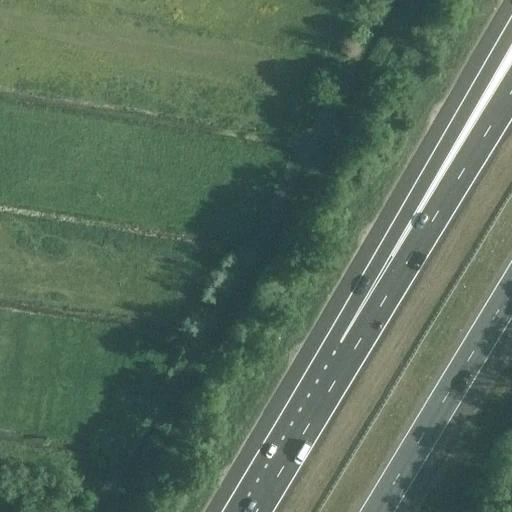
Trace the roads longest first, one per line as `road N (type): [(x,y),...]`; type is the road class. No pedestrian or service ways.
road 1 (motorway): [(511,57),(349,356)]
road 2 (motorway): [(511,96),(349,356)]
road 3 (motorway): [(391,511),(511,315)]
road 4 (motorway): [(349,356),(257,511)]
